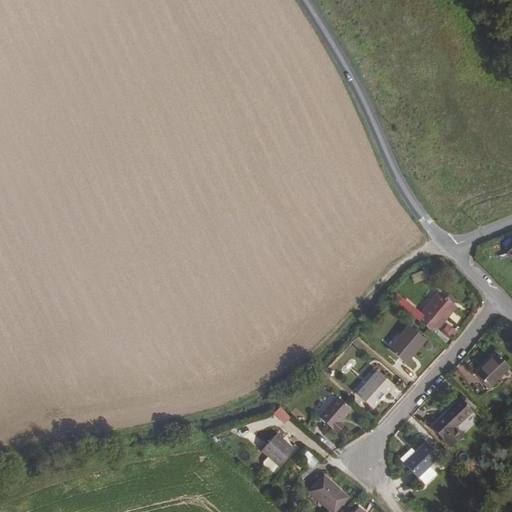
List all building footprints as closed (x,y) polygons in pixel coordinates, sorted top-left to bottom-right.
[(511,239),(499,252),(507,260),(511,255),(511,239)] [(391,296),(431,330),(456,304),(452,302),(446,296),(440,290),(420,310),(396,289),(391,296)] [(446,296),(452,302),(456,298),(449,293),(446,296)] [(403,360),(423,337),(407,323),(387,347),(403,360)] [(453,338),(458,331),(448,324),(443,332),(453,338)] [(488,390),(509,370),(495,357),(475,376),(488,390)] [(370,405),(390,383),(374,368),(354,390),(370,405)] [(335,419),(344,407),(330,396),(314,417),(332,432),(340,423),(335,419)] [(456,433),(474,417),(462,403),(432,429),(450,450),(462,439),(456,433)] [(290,416),(278,406),(272,412),(284,422),(290,416)] [(274,464),(288,448),(270,433),(256,450),(274,464)] [(442,458),(425,443),(405,464),(421,479),(431,469),(442,458)] [(312,456),(301,446),(295,453),(306,462),(312,456)] [(410,450),(401,460),(405,464),(414,454),(410,450)] [(429,486),(439,476),(431,469),(421,479),(429,486)] [(328,511),(342,497),(317,475),(304,491),(328,511)]
